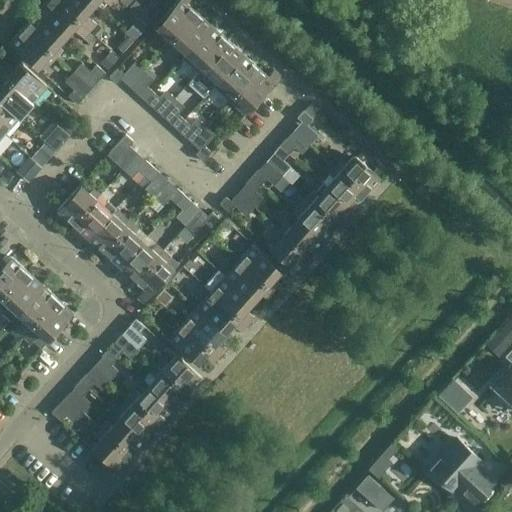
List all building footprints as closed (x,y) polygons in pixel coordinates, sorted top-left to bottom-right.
[(90,31),(55,0),(47,0),(37,12),(62,34),(70,26),(83,38),(90,31)] [(90,3),(86,0),(55,0),(90,31),(96,24),(83,11),(90,3)] [(177,0),(157,23),(158,23),(173,37),(196,12),(186,3),(188,0),(177,0)] [(62,34),(37,12),(23,27),(55,56),(62,49),(54,43),(62,34)] [(196,12),(173,37),(189,51),(212,26),(196,12)] [(197,72),(227,40),(212,26),(189,51),(182,58),(197,72)] [(55,56),(23,27),(9,43),(34,66),(41,57),(48,64),(55,56)] [(213,86),(243,54),(227,40),(197,72),(213,86)] [(229,100),(235,93),(258,68),(243,54),(213,86),(229,100)] [(46,86),(22,64),(14,72),(2,61),(0,63),(0,73),(32,102),(46,86)] [(96,64),(90,71),(99,79),(105,73),(96,64)] [(116,83),(120,79),(125,74),(117,68),(109,76),(116,83)] [(274,82),(258,68),(235,93),(251,108),(274,82)] [(32,102),(0,73),(0,85),(2,87),(0,88),(0,100),(18,117),(32,102)] [(153,91),(147,86),(138,95),(144,100),(153,91)] [(82,98),(73,90),(68,96),(77,104),(82,98)] [(150,106),(158,96),(153,91),(144,100),(150,106)] [(18,117),(0,100),(0,128),(4,132),(18,117)] [(303,110),(297,117),(306,125),(312,118),(303,110)] [(44,164),(76,123),(62,112),(43,136),(45,138),(32,154),(44,164)] [(184,119),(178,114),(170,123),(175,128),(184,119)] [(190,124),(184,119),(175,128),(181,134),(190,124)] [(124,150),(129,145),(133,141),(125,134),(117,143),(124,150)] [(285,139),(279,145),(289,154),(294,147),(285,139)] [(204,145),(199,150),(196,154),(203,161),(211,152),(204,145)] [(289,154),(279,145),(274,151),(283,159),(289,154)] [(30,155),(20,169),(30,177),(41,163),(30,155)] [(341,159),(334,166),(364,193),(379,177),(356,157),(348,165),(341,159)] [(146,161),(138,170),(145,176),(153,167),(146,161)] [(364,193),(334,166),(328,173),(335,180),(328,188),(327,188),(350,209),(364,193)] [(153,167),(145,176),(150,181),(159,172),(153,167)] [(261,185),(266,179),(257,171),(252,177),(261,185)] [(252,177),(246,183),(255,191),(261,185),(252,177)] [(77,187),(57,210),(73,224),(108,185),(100,179),(92,188),(92,187),(86,194),(77,187)] [(328,188),(322,183),(314,192),(313,190),(306,197),(336,224),(350,209),(327,188),(328,188)] [(108,185),(73,224),(88,238),(109,215),(116,208),(107,200),(114,192),(108,185)] [(177,189),(169,198),(175,203),(183,194),(177,189)] [(183,194),(175,203),(182,209),(190,200),(183,194)] [(234,205),(230,201),(226,196),(219,204),(228,212),(234,205)] [(336,224),(306,197),(300,205),(291,213),(299,220),(300,219),(323,240),(336,224)] [(212,212),(203,221),(211,227),(219,218),(212,212)] [(109,215),(88,238),(104,252),(131,222),(124,215),(117,222),(109,215)] [(285,222),(279,228),(309,255),(323,240),(300,219),(299,220),(292,228),(285,222)] [(131,222),(104,252),(119,266),(140,243),(132,235),(138,228),(131,222)] [(309,255),(279,228),(272,236),(279,242),(271,251),(294,271),(309,255)] [(140,243),(119,266),(135,280),(162,249),(155,243),(148,251),(140,243)] [(252,244),(238,260),(275,293),(281,286),(269,274),(277,266),(252,244)] [(162,249),(135,280),(151,294),(171,271),(163,264),(169,256),(162,249)] [(10,256),(0,267),(0,298),(26,270),(10,256)] [(238,260),(224,276),(248,298),(256,289),(269,300),(275,293),(238,260)] [(26,270),(0,298),(0,313),(10,302),(19,309),(41,284),(26,270)] [(248,298),(224,276),(218,270),(204,286),(210,291),(247,324),(253,317),(241,306),(248,298)] [(41,284),(19,309),(27,317),(15,331),(22,337),(57,298),(41,284)] [(210,291),(196,307),(221,329),(228,320),(240,331),(247,324),(210,291)] [(57,298),(22,337),(29,343),(41,330),(50,337),(73,312),(57,298)] [(196,307),(182,322),(219,355),(225,348),(213,337),(221,329),(196,307)] [(130,324),(139,333),(145,327),(135,318),(130,324)] [(182,322),(168,338),(192,360),(200,351),(212,363),(219,355),(182,322)] [(117,358),(122,352),(112,344),(107,349),(117,358)] [(503,394),(500,397),(511,402),(511,347),(504,356),(511,362),(492,384),(503,394)] [(102,356),(111,364),(117,358),(107,350),(102,356)] [(163,358),(156,365),(186,392),(200,376),(177,356),(170,364),(163,358)] [(186,392),(156,365),(150,372),(157,379),(149,387),(172,408),(186,392)] [(85,375),(79,381),(89,389),(94,383),(85,375)] [(461,408),(474,394),(454,376),(441,390),(461,408)] [(74,387),(83,395),(89,389),(79,381),(74,387)] [(135,389),(128,396),(158,423),(172,408),(149,387),(142,396),(135,389)] [(158,423),(128,396),(122,404),(129,410),(121,418),(144,439),(158,423)] [(60,421),(66,414),(56,406),(51,412),(60,421)] [(106,421),(100,427),(130,454),(144,439),(121,418),(113,427),(106,421)] [(130,454),(100,427),(93,435),(100,441),(93,450),(116,470),(130,454)] [(475,502),(494,481),(475,464),(480,459),(457,437),(428,469),(441,481),(441,484),(447,489),(450,489),(452,490),(456,485),(475,502)] [(498,482),(506,490),(511,483),(511,467),(498,482)] [(368,511),(381,511),(396,495),(369,471),(348,494),(368,511)]
